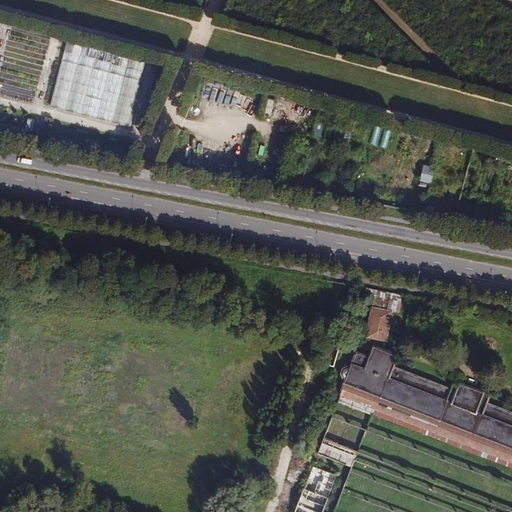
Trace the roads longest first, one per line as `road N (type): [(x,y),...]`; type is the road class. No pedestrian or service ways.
road 1 (primary): [(0,178),(511,278)]
road 2 (primary): [(511,254),(0,156)]
road 3 (track): [(350,247),(315,339),(268,511)]
